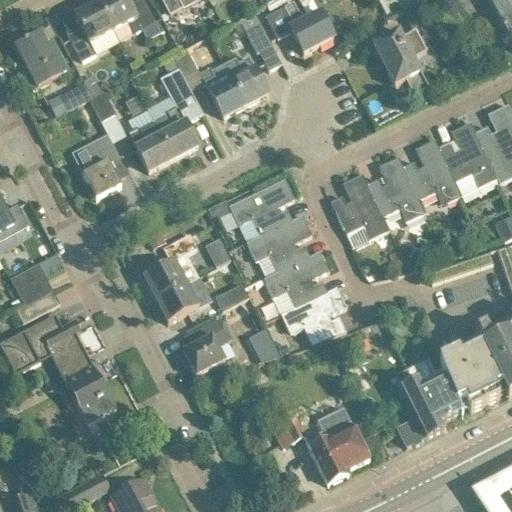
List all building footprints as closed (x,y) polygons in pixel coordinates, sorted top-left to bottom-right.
[(145,0),(109,0),(98,6),(114,35),(127,28),(133,38),(143,33),(156,26),(143,2),(146,0),(145,0)] [(160,0),(170,18),(184,11),(187,18),(210,6),(207,0),(160,0)] [(262,0),(267,8),(274,5),(271,0),(262,0)] [(511,0),(415,0),(420,7),(432,0),(487,0),(509,40),(511,38),(511,0)] [(79,28),(67,34),(83,65),(96,58),(91,47),(114,35),(98,6),(74,19),(79,28)] [(293,36),(304,57),(334,42),(321,17),(303,26),(293,6),(266,20),(278,43),(293,36)] [(420,7),(403,16),(413,35),(415,34),(432,26),(420,7)] [(173,26),(165,30),(177,53),(185,49),(183,45),(189,41),(182,28),(176,31),(173,26)] [(261,28),(246,36),(258,57),(259,56),(269,75),(282,68),(261,28)] [(420,74),(412,63),(426,55),(415,34),(413,35),(402,40),(399,34),(372,48),(394,90),(406,83),(415,99),(429,92),(420,74)] [(29,74),(24,76),(33,94),(67,76),(60,62),(53,48),(48,50),(41,37),(28,43),(24,45),(25,45),(16,50),(29,74)] [(187,53),(173,61),(178,70),(179,73),(184,81),(198,74),(187,53)] [(236,61),(224,68),(246,110),(268,98),(249,62),(240,67),(236,61)] [(210,72),(199,77),(205,88),(223,122),(246,110),(224,68),(211,75),(210,72)] [(177,113),(154,125),(173,163),(198,150),(186,126),(202,117),(191,95),(184,81),(179,73),(160,82),(170,101),(177,113)] [(93,84),(85,89),(92,102),(100,98),(93,84)] [(84,87),(60,100),(68,115),(89,104),(92,102),(85,89),(84,87)] [(92,102),(89,104),(90,105),(97,118),(99,122),(101,126),(115,119),(116,118),(104,96),(102,97),(100,98),(92,102)] [(90,105),(81,110),(88,123),(97,118),(90,105)] [(487,131),(476,137),(500,188),(511,181),(511,117),(508,109),(488,119),(496,136),(491,139),(487,131)] [(134,135),(128,138),(148,176),(173,163),(154,125),(134,135)] [(451,149),(440,154),(449,172),(461,202),(478,194),(497,185),(499,188),(500,188),(471,127),(451,137),(459,154),(454,157),(451,149)] [(108,139),(83,151),(72,157),(96,204),(121,190),(109,166),(119,161),(108,139)] [(414,166),(404,171),(419,205),(435,197),(442,211),(461,202),(449,172),(440,154),(435,144),(415,153),(423,171),(418,174),(414,166)] [(378,184),(368,189),(383,222),(400,214),(406,228),(426,219),(419,205),(404,171),(399,162),(379,171),(387,189),(382,191),(378,184)] [(368,189),(363,179),(343,188),(351,206),(346,208),(342,201),(331,206),(346,239),(347,239),(353,252),(369,245),(369,246),(389,236),(383,223),(383,222),(368,189)] [(253,225),(260,240),(292,225),(287,214),(280,217),(277,212),(295,204),(285,184),(229,211),(239,231),(253,225)] [(0,245),(1,244),(29,230),(18,209),(7,215),(0,201),(0,245)] [(214,209),(207,213),(213,225),(220,222),(214,209)] [(258,266),(266,282),(310,260),(305,250),(297,253),(295,248),(312,240),(302,220),(292,225),(260,240),(260,241),(247,248),(256,267),(258,266)] [(511,228),(499,233),(502,245),(511,241),(511,228)] [(159,236),(147,241),(153,253),(165,246),(159,236)] [(143,280),(156,304),(199,281),(186,258),(197,252),(190,238),(163,252),(170,266),(143,280)] [(496,252),(499,259),(507,257),(505,250),(496,252)] [(388,258),(397,278),(406,274),(397,254),(388,258)] [(273,303),(281,319),(327,297),(322,286),(314,289),(312,284),(329,276),(320,256),(310,260),(266,282),(264,283),(273,303)] [(488,257),(483,258),(487,268),(491,267),(488,257)] [(499,259),(501,266),(509,264),(507,257),(499,259)] [(483,258),(479,260),(482,270),(487,268),(483,258)] [(479,260),(472,262),(475,272),(482,270),(479,260)] [(472,262),(466,264),(469,274),(475,272),(472,262)] [(466,264),(459,266),(463,276),(469,274),(466,264)] [(501,266),(503,274),(511,271),(509,264),(501,266)] [(459,266),(453,269),(456,279),(463,276),(459,266)] [(9,283),(17,299),(47,283),(39,268),(9,283)] [(453,269),(446,271),(450,281),(456,279),(453,269)] [(446,271),(440,273),(443,283),(450,281),(446,271)] [(503,274),(506,281),(511,278),(511,271),(503,274)] [(440,273),(433,275),(437,285),(443,283),(440,273)] [(437,285),(433,275),(427,277),(430,287),(437,285)] [(199,281),(156,304),(168,328),(199,312),(193,300),(205,293),(199,281)] [(17,299),(23,310),(53,296),(47,283),(17,299)] [(218,300),(224,313),(251,300),(244,286),(218,300)] [(337,292),(327,297),(281,319),(291,339),(305,333),(313,349),(319,346),(346,337),(339,322),(331,326),(329,320),(347,312),(337,292)] [(53,296),(23,310),(15,315),(22,328),(60,309),(53,296)] [(51,361),(58,373),(86,358),(75,337),(60,345),(56,337),(63,334),(55,320),(0,349),(16,379),(51,361)] [(185,341),(191,352),(180,358),(186,370),(189,368),(196,381),(225,365),(217,350),(231,342),(221,322),(185,341)] [(406,335),(399,323),(386,329),(392,342),(406,335)] [(511,326),(493,335),(479,342),(481,346),(483,350),(502,390),(506,398),(508,397),(507,396),(511,393),(511,326)] [(344,365),(357,359),(350,343),(336,349),(344,365)] [(289,356),(286,346),(278,349),(281,359),(289,356)] [(454,358),(439,365),(442,372),(445,381),(457,408),(465,404),(471,416),(500,401),(496,393),(502,390),(483,350),(456,363),(454,358)] [(262,368),(280,362),(275,352),(258,360),(262,368)] [(86,358),(58,373),(88,430),(116,415),(86,358)] [(430,364),(407,375),(414,386),(419,384),(440,428),(460,418),(461,420),(462,420),(457,408),(445,381),(442,372),(435,375),(430,364)] [(414,386),(407,375),(396,380),(413,416),(407,419),(411,427),(397,434),(407,452),(412,449),(415,450),(421,448),(422,445),(443,434),(440,428),(419,384),(414,386)] [(15,388),(2,386),(0,396),(13,398),(15,388)] [(323,436),(305,445),(328,489),(348,479),(346,476),(370,464),(343,412),(317,425),(323,436)] [(270,425),(283,452),(305,441),(291,414),(270,425)] [(22,464),(10,468),(20,500),(32,496),(22,464)] [(511,511),(511,475),(474,496),(473,496),(483,511),(484,511),(511,511)] [(102,479),(66,498),(71,511),(75,511),(109,492),(102,479)] [(158,511),(157,510),(155,511),(142,486),(144,485),(144,484),(112,501),(118,511),(158,511)] [(71,511),(66,498),(40,511),(71,511)] [(36,511),(32,499),(3,510),(3,511),(36,511)]
